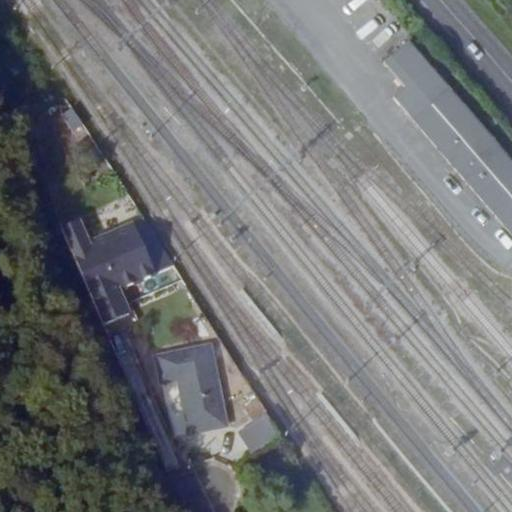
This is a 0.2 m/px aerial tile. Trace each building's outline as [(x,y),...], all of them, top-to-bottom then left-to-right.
[(511,166),(408,46),(385,65),(405,88),(393,98),(511,237),(511,166)] [(74,108),(63,114),(73,133),(85,127),(74,108)] [(52,144),(35,151),(45,177),(62,170),(52,144)] [(67,225),(51,232),(96,338),(122,327),(108,294),(145,278),(123,228),(77,247),(67,225)] [(194,439),(225,428),(206,376),(198,354),(147,373),(156,397),(176,389),(194,439)] [(273,441),(259,421),(236,437),(250,457),(273,441)]
